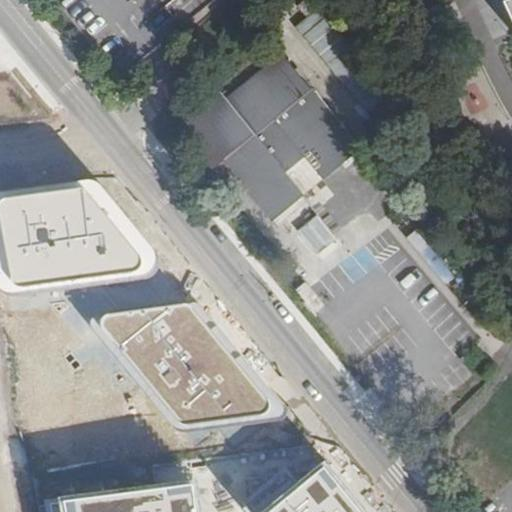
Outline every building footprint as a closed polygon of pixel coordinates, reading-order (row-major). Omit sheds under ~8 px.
[(54,0),(119,79),(148,56),(215,0),(54,0)] [(293,26),(337,84),(357,69),(313,11),(293,26)] [(439,24),(417,35),(430,63),(452,52),(439,24)] [(220,162),(271,222),(298,199),(281,179),(302,162),(319,182),(353,154),(303,93),(220,162)] [(0,197),(0,265),(2,293),(160,272),(95,183),(0,197)] [(413,232),(401,243),(441,286),(453,275),(413,232)] [(192,306),(93,323),(183,429),(275,411),(192,306)] [(269,511),(364,511),(325,465),(269,511)] [(53,511),(198,511),(195,485),(53,504),(53,511)]
